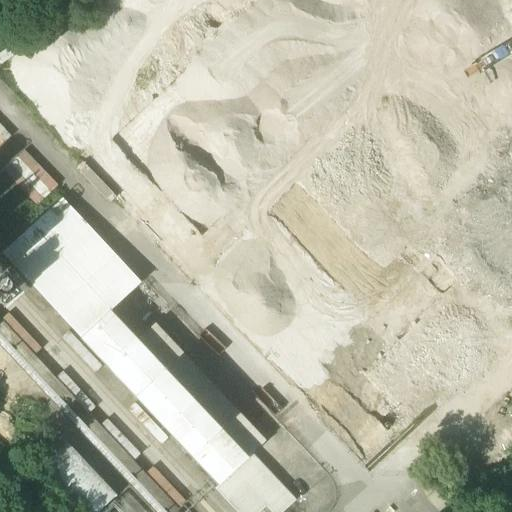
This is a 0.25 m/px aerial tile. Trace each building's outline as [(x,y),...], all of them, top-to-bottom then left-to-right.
[(0,142),(10,133),(0,122),(0,142)] [(194,285),(221,260),(107,138),(80,163),(194,285)] [(4,257),(80,340),(110,313),(140,286),(63,203),(4,257)] [(165,370),(110,313),(80,340),(136,398),(165,370)] [(190,360),(243,414),(256,400),(204,347),(190,360)] [(248,457),(165,370),(136,398),(218,486),(248,457)] [(95,511),(115,495),(61,437),(32,464),(76,511),(95,511)] [(248,457),(218,486),(230,500),(239,491),(236,488),(242,482),(266,508),(296,481),(263,444),(248,457)]
